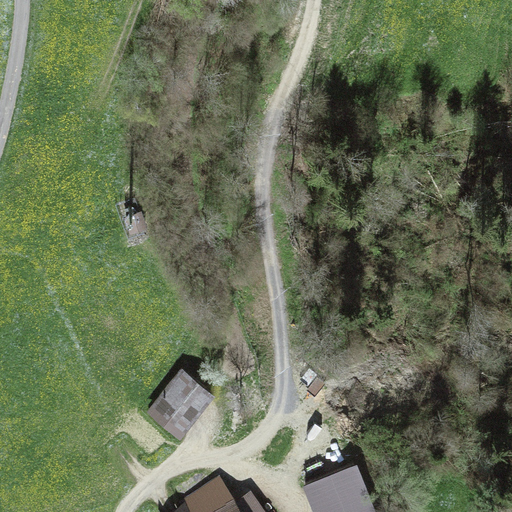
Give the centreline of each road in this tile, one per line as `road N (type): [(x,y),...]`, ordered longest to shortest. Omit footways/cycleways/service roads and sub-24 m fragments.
road 1 (track): [(318,0),(269,145),(276,227),(307,351),(295,459),(278,480),(214,459),(191,460),(147,483),(124,511)]
road 2 (unclassified): [(0,135),(23,0)]
